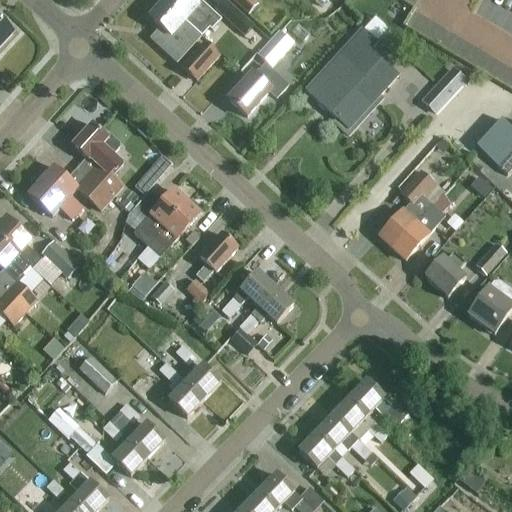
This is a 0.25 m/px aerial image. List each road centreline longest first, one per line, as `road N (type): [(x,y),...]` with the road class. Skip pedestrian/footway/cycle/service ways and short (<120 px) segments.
road 1 (residential): [(369,310),(80,41)]
road 2 (residential): [(175,511),(369,310)]
road 3 (residential): [(511,410),(369,310)]
